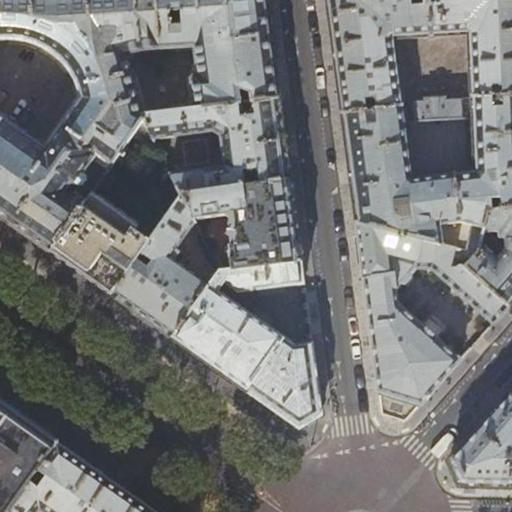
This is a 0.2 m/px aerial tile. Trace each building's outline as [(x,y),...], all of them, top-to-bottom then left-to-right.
[(194,77),(192,78),(190,81),(194,110),(240,104),(251,102),(279,99),(273,50),(266,0),(0,0),(0,217),(50,253),(85,203),(75,195),(65,196),(63,194),(70,183),(73,185),(75,184),(79,187),(83,186),(87,180),(86,177),(82,174),(94,157),(91,154),(94,151),(112,163),(132,136),(143,120),(141,117),(142,116),(126,57),(143,52),(195,49),(198,78),(194,77)] [(511,0),(326,0),(341,114),(402,106),(404,122),(471,118),(469,97),(511,95),(511,0)] [(511,95),(469,97),(471,118),(473,170),(454,173),(460,222),(484,228),(487,214),(499,209),(511,208),(511,95)] [(285,144),(279,99),(251,102),(252,114),(241,115),(240,104),(194,110),(142,116),(141,117),(143,120),(153,141),(213,132),(220,137),(224,167),(170,174),(180,195),(247,186),(246,175),(257,174),(258,185),(290,180),(285,144)] [(404,122),(402,106),(341,114),(349,174),(356,224),(443,245),(440,224),(460,222),(454,173),(411,178),(404,122)] [(153,141),(143,120),(132,136),(150,148),(154,142),(153,141)] [(85,203),(50,253),(81,275),(111,296),(167,216),(105,173),(85,203)] [(295,222),(290,180),(258,185),(247,186),(180,195),(181,196),(193,220),(223,216),(229,221),(229,222),(228,222),(227,225),(228,227),(229,230),(226,237),(229,239),(230,247),(228,247),(231,270),(300,262),(295,222)] [(181,196),(167,216),(111,296),(142,318),(172,339),(209,286),(174,261),(179,252),(175,250),(194,222),(193,220),(181,196)] [(487,214),(484,228),(483,233),(497,232),(498,238),(503,238),(503,250),(495,258),(487,251),(490,246),(481,238),(479,244),(477,253),(465,268),(508,307),(511,303),(511,208),(499,209),(487,214)] [(466,250),(443,245),(356,224),(368,314),(375,365),(378,391),(421,404),(439,384),(459,361),(438,342),(417,323),(400,309),(400,308),(397,305),(396,291),(416,268),(431,269),(493,324),(508,307),(465,268),(477,253),(466,250)] [(470,234),(466,250),(477,253),(479,244),(481,238),(481,237),(470,234)] [(219,271),(224,271),(220,256),(212,257),(219,271)] [(303,284),(300,262),(231,270),(224,271),(219,271),(209,286),(172,339),(234,383),(299,428),(321,415),(314,368),(311,345),(294,347),(232,302),(238,292),(303,284)] [(404,422),(421,404),(378,391),(381,415),(396,420),(404,422)] [(511,399),(508,396),(449,462),(459,485),(511,486),(511,399)] [(25,419),(0,400),(0,511),(8,511),(30,482),(35,475),(57,441),(25,419)] [(39,489),(30,482),(8,511),(86,511),(110,479),(89,463),(57,441),(35,475),(44,481),(39,489)] [(157,511),(145,503),(110,479),(86,511),(157,511)]
